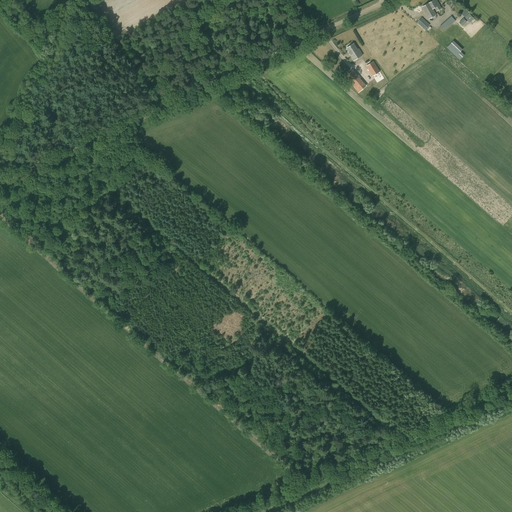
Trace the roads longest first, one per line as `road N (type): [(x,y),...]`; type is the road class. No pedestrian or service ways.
road 1 (unclassified): [(0,180),(388,0)]
road 2 (unknown): [(511,312),(232,73)]
road 3 (unknown): [(511,394),(264,511)]
